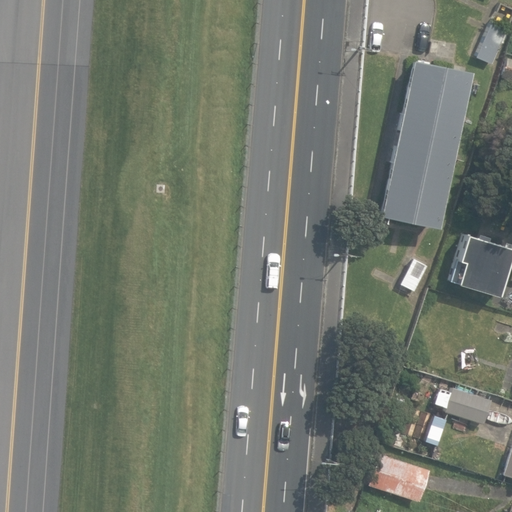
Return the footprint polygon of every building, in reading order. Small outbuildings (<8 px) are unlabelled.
[(485,31),(474,56),(490,63),(501,39),(485,31)] [(467,67),(408,56),(376,212),(435,224),(467,67)] [(511,57),(510,57),(502,78),(511,82),(511,57)] [(495,293),(510,245),(462,230),(447,278),(495,293)] [(411,297),(428,263),(412,255),(395,288),(411,297)] [(451,386),(443,410),(482,422),(489,398),(451,386)] [(511,476),(511,442),(502,473),(511,476)] [(377,452),(366,483),(417,499),(427,468),(377,452)]
